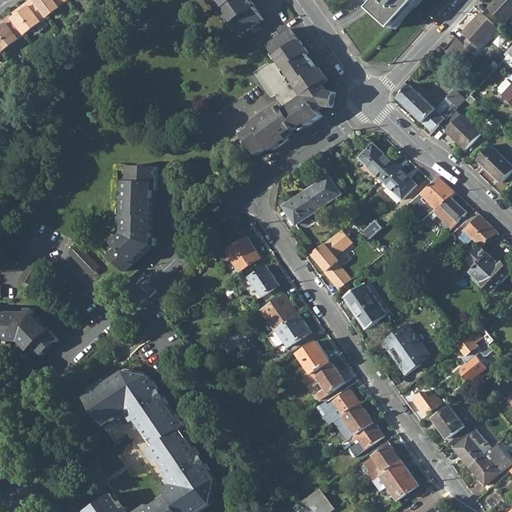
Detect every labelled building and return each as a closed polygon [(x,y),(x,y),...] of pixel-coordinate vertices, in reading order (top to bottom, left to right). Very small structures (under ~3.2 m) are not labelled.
[(34,0),(36,2),(47,17),(60,8),(59,6),(66,0),(34,0)] [(223,10),(216,0),(213,0),(222,12),(224,11),(223,10)] [(216,0),(223,10),(224,11),(241,36),(264,19),(251,0),(216,0)] [(381,0),(372,10),(393,28),(418,0),(381,0)] [(504,22),(511,13),(511,0),(496,0),(489,8),(504,22)] [(17,16),(13,19),(14,20),(25,34),(47,17),(36,2),(30,7),(27,3),(17,11),(19,14),(17,16)] [(461,43),(473,54),(497,27),(481,12),(462,33),(467,37),(461,43)] [(13,19),(11,16),(5,21),(8,25),(14,20),(13,19)] [(0,47),(3,51),(25,34),(14,20),(8,25),(5,21),(0,24),(0,47)] [(319,110),(326,106),(326,101),(334,103),(335,91),(327,90),(322,83),(327,80),(319,67),(316,68),(305,54),(308,52),(299,40),(298,40),(290,29),(267,45),(275,57),(254,73),(271,97),(275,94),(283,107),(272,115),(270,112),(254,124),(256,126),(244,135),(258,155),(270,146),(272,150),(289,138),(286,134),(298,125),(300,129),(308,123),(309,125),(323,116),(319,110)] [(444,50),(466,71),(478,58),(473,54),(461,43),(455,37),(444,50)] [(503,94),(511,102),(511,82),(507,77),(497,88),(503,94)] [(397,98),(433,132),(440,124),(445,119),(446,120),(456,110),(465,101),(454,90),(435,110),(410,85),(408,87),(404,83),(397,91),(401,94),(397,98)] [(447,131),(467,150),(482,134),(462,116),(456,110),(446,120),(445,119),(440,124),(447,131)] [(360,158),(383,179),(396,164),(375,144),(360,158)] [(477,160),(502,184),(511,173),(511,165),(491,146),(477,160)] [(383,179),(404,200),(418,185),(396,164),(383,179)] [(114,241),(115,243),(118,246),(113,250),(110,254),(125,270),(151,247),(150,244),(156,244),(157,225),(153,225),(154,206),(157,206),(158,165),(130,165),(129,180),(126,180),(125,190),(125,196),(124,224),(128,224),(128,231),(124,231),(114,241)] [(308,191),(320,209),(343,194),(331,176),(308,191)] [(424,215),(427,219),(453,197),(457,193),(440,177),(434,183),(414,201),(417,205),(426,198),(434,207),(424,215)] [(285,206),(298,225),(320,209),(308,191),(285,206)] [(468,213),(453,197),(427,219),(424,222),(428,227),(435,221),(435,220),(440,216),(453,229),(468,213)] [(465,231),(482,248),(499,233),(477,212),(463,225),(467,230),(465,231)] [(312,262),(321,274),(344,255),(334,244),(336,241),(338,243),(345,237),(359,224),(355,220),(337,235),(323,247),(326,250),(312,262)] [(367,234),(372,240),(384,229),(378,224),(367,234)] [(233,261),(241,272),(262,258),(248,237),(229,249),(236,259),(233,261)] [(490,256),(482,248),(474,254),(468,259),(468,260),(477,270),(474,273),(494,293),(511,274),(511,270),(505,264),(502,266),(491,255),(490,256)] [(24,280),(35,284),(42,265),(30,261),(24,280)] [(73,294),(83,285),(65,267),(56,277),(73,294)] [(270,293),(273,298),(284,291),(283,290),(280,286),(281,285),(268,267),(251,279),(264,297),(270,293)] [(163,307),(170,312),(185,288),(178,283),(165,296),(168,299),(163,307)] [(347,298),(368,330),(389,316),(367,284),(347,298)] [(263,311),(277,332),(299,317),(293,308),(295,307),(287,295),(263,311)] [(29,350),(31,348),(34,345),(38,350),(42,354),(58,338),(52,332),(35,312),(32,312),(32,308),(12,307),(12,311),(0,310),(0,339),(13,340),(13,336),(19,336),(19,340),(20,341),(29,350)] [(269,337),(277,349),(287,342),(290,347),(313,332),(301,316),(299,317),(277,332),(269,337)] [(400,361),(410,374),(425,364),(424,362),(432,356),(423,343),(422,344),(409,325),(399,332),(400,335),(386,344),(399,362),(400,361)] [(461,373),(470,384),(488,370),(477,356),(481,352),(485,357),(487,357),(494,351),(490,345),(495,341),(483,326),(463,343),(460,346),(463,349),(467,355),(463,359),(467,364),(461,369),(461,373)] [(300,354),(314,375),(333,362),(319,342),(300,354)] [(317,394),(321,401),(347,383),(333,362),(314,375),(304,381),(308,387),(320,379),(326,388),(317,394)] [(168,496),(150,508),(144,511),(125,511),(124,510),(113,494),(87,511),(200,511),(211,505),(215,480),(205,465),(200,458),(181,429),(183,428),(164,400),(159,392),(148,376),(124,372),(112,380),(110,377),(89,391),(91,394),(84,398),(116,445),(128,438),(168,496)] [(499,383),(507,392),(511,387),(511,385),(506,378),(499,383)] [(330,405),(340,419),(342,418),(362,404),(352,390),(330,405)] [(419,406),(427,417),(444,403),(437,393),(430,398),(425,391),(416,398),(421,405),(419,406)] [(342,418),(355,436),(376,422),(362,404),(342,418)] [(434,419),(448,440),(466,427),(452,406),(434,419)] [(350,450),(355,458),(386,437),(376,422),(355,436),(354,437),(356,442),(359,439),(362,442),(350,450)] [(471,467),(493,448),(477,429),(455,448),(471,467)] [(392,444),(366,463),(371,471),(369,472),(375,481),(404,461),(392,444)] [(471,467),(487,486),(511,464),(511,459),(499,444),(493,448),(471,467)] [(395,493),(400,501),(421,486),(404,461),(375,481),(382,492),(384,490),(389,497),(395,493)] [(333,511),(337,509),(322,489),(301,503),(306,507),(299,511),(333,511)] [(487,501),(493,509),(505,499),(499,491),(487,501)]
